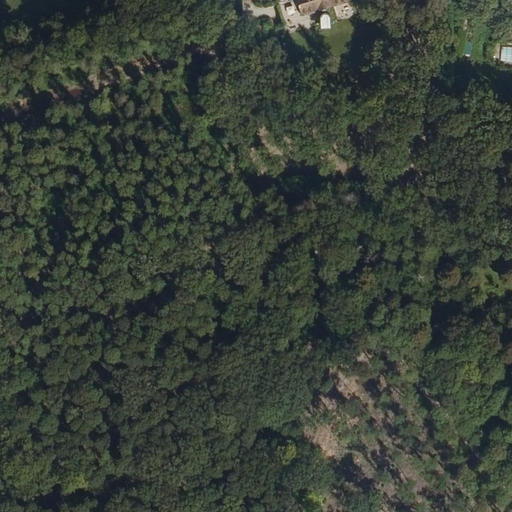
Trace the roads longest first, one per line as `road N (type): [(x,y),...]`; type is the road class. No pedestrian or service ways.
road 1 (track): [(223,0),(215,45),(236,128),(365,323),(511,496)]
road 2 (track): [(365,323),(0,401)]
road 3 (track): [(215,45),(0,120)]
